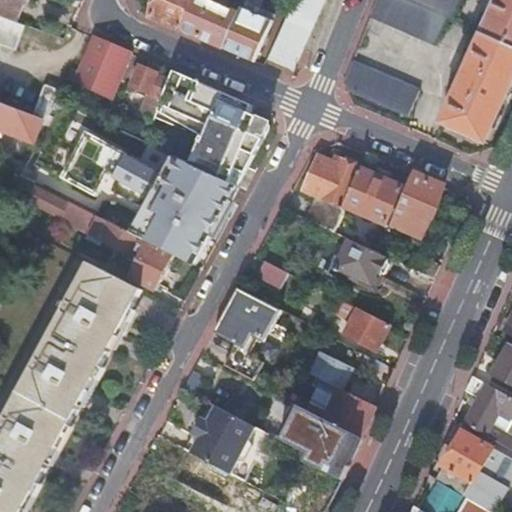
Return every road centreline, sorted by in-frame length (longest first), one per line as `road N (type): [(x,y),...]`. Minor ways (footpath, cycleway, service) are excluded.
road 1 (residential): [(312,105),(92,511)]
road 2 (tertiary): [(366,511),(511,199)]
road 3 (residential): [(312,105),(97,14),(104,0)]
road 4 (residential): [(511,190),(312,105)]
